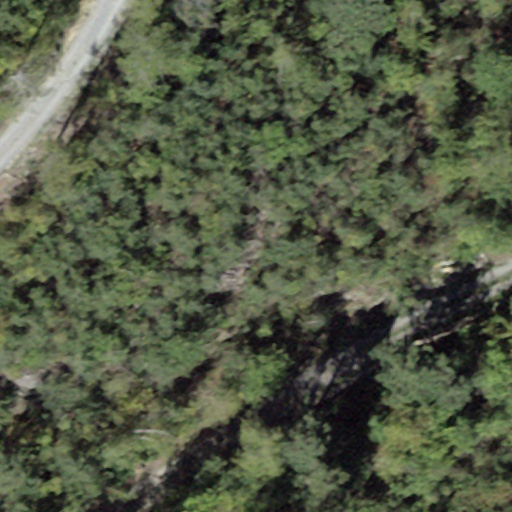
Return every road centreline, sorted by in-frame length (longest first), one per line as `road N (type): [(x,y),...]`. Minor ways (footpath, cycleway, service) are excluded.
road 1 (track): [(511,269),(92,511)]
road 2 (track): [(0,138),(84,0)]
